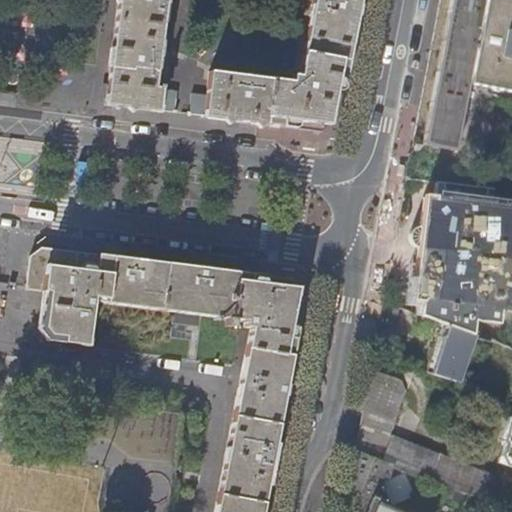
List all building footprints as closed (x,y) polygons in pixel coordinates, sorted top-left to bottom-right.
[(105,104),(160,111),(160,109),(160,107),(161,104),(162,87),(155,87),(156,77),(165,0),(118,0),(112,48),(105,104)] [(356,22),(360,0),(313,0),(298,75),(292,74),(290,81),(210,71),(207,94),(204,113),(204,115),(204,117),(265,124),(321,131),(337,118),(343,87),(348,60),(356,22)] [(511,0),(451,0),(424,144),(415,142),(413,156),(424,158),(427,144),(439,147),(458,150),(458,149),(469,92),(471,83),(511,90),(511,0)] [(469,92),(458,149),(460,150),(460,152),(482,156),(487,134),(503,137),(506,121),(490,118),(494,96),(471,91),(471,93),(469,92)] [(204,113),(207,94),(191,92),(187,111),(204,113)] [(115,131),(115,121),(88,120),(88,130),(115,131)] [(511,207),(492,205),(494,187),(437,181),(435,197),(425,196),(421,226),(418,226),(415,229),(412,232),(411,237),(413,242),(416,246),(419,247),(415,277),(427,279),(423,315),(479,335),(480,332),(478,331),(479,316),(504,319),(505,305),(511,305),(511,207)] [(94,254),(40,247),(29,257),(25,290),(42,292),(38,329),(47,340),(87,345),(93,302),(233,319),(244,321),(251,322),(249,328),(214,511),(261,511),(276,438),(287,376),(303,298),(290,278),(247,273),(217,270),(112,256),(94,254)] [(383,302),(388,304),(394,276),(391,275),(389,275),(383,302)] [(479,335),(423,315),(418,332),(424,331),(439,336),(429,369),(463,381),(465,374),(479,335)] [(494,341),(479,335),(465,374),(480,380),(494,341)] [(64,369),(46,367),(43,390),(61,393),(64,371),(64,369)] [(371,368),(355,449),(382,460),(393,435),(391,433),(407,390),(403,378),(371,368)] [(82,422),(62,411),(51,430),(70,442),(82,422)] [(511,465),(511,421),(499,461),(511,465)] [(458,488),(469,493),(494,503),(502,477),(393,435),(382,460),(458,488)] [(355,449),(353,460),(379,470),(382,460),(355,449)] [(353,460),(343,511),(397,511),(384,506),(378,504),(380,499),(384,489),(393,492),(398,478),(379,470),(353,460)] [(454,498),(465,503),(469,493),(458,488),(454,498)]
